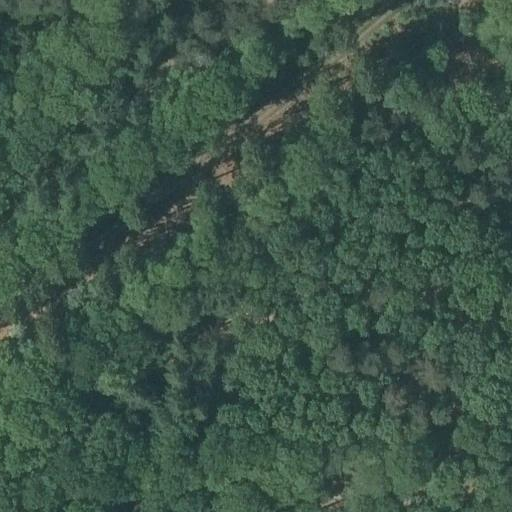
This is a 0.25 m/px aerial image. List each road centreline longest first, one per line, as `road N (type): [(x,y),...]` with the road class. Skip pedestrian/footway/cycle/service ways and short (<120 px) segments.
road 1 (track): [(399,0),(0,328)]
road 2 (track): [(330,490),(0,477)]
road 3 (track): [(511,505),(330,490)]
road 4 (track): [(134,0),(29,133)]
